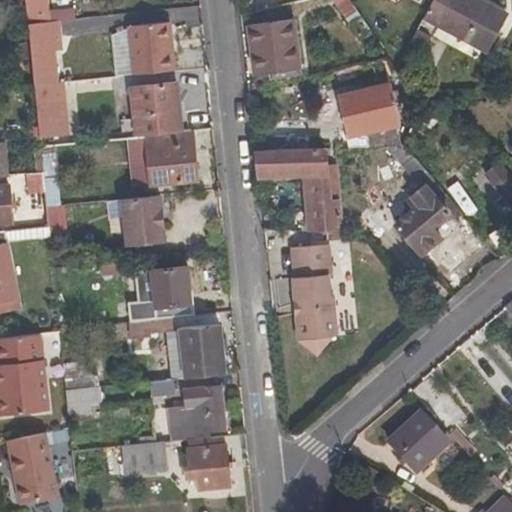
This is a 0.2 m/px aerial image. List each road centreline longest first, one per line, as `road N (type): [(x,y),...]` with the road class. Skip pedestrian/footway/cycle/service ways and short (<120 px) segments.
road 1 (residential): [(219,0),(265,478)]
road 2 (residential): [(511,275),(316,449),(265,478)]
